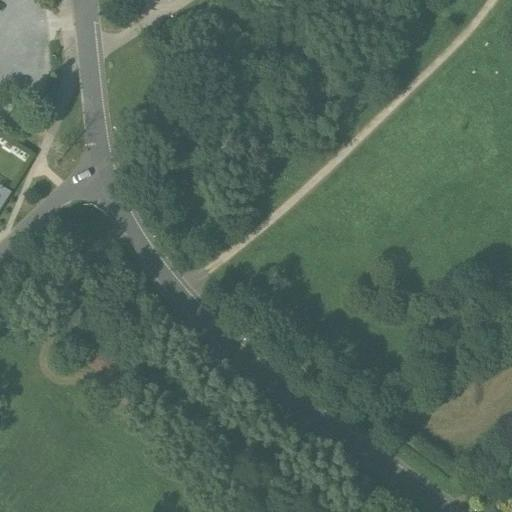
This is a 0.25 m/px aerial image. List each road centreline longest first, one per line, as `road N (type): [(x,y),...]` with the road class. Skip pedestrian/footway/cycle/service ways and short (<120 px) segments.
road 1 (residential): [(100,185),(125,203),(178,290),(247,360),(444,511)]
road 2 (residential): [(85,0),(100,185)]
road 3 (residential): [(100,185),(71,192),(0,258)]
